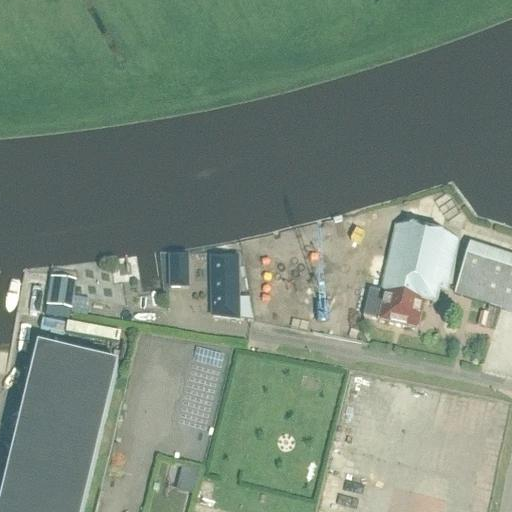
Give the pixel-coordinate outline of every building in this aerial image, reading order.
[(370,292),(364,320),(380,323),(380,324),(419,333),(425,303),(437,306),(440,291),(448,293),(458,243),(395,229),(382,294),(370,292)] [(511,262),(469,249),(454,297),(511,315),(511,262)] [(170,259),(170,291),(188,291),(188,259),(170,259)] [(238,321),(238,323),(252,325),(248,300),(238,300),(238,261),(212,261),(212,321),(238,321)] [(46,309),(71,313),(75,284),(50,281),(46,309)] [(37,353),(0,508),(0,511),(83,511),(117,372),(37,353)]
